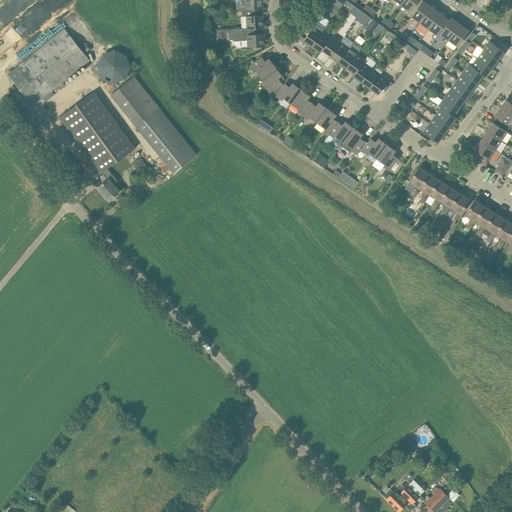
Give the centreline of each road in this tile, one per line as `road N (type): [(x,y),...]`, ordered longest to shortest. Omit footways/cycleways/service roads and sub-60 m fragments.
road 1 (unclassified): [(262,407),(69,200)]
road 2 (residential): [(440,157),(285,51),(273,27),(273,0)]
road 3 (unclassified): [(365,511),(262,407)]
road 4 (unclassified): [(192,511),(262,407)]
